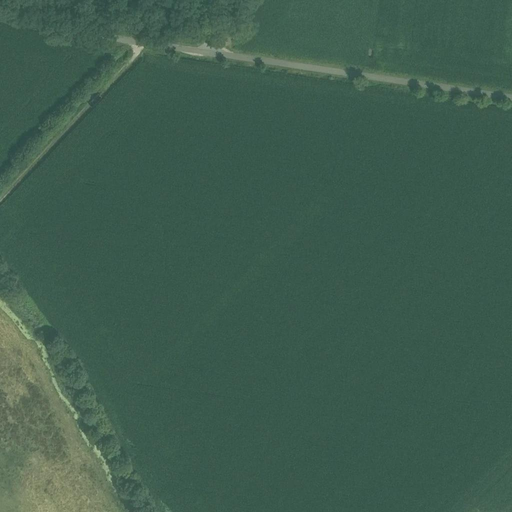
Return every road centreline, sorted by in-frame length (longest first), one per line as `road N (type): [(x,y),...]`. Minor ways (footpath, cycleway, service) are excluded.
road 1 (unclassified): [(511,96),(146,44),(0,8)]
road 2 (track): [(146,44),(0,200)]
